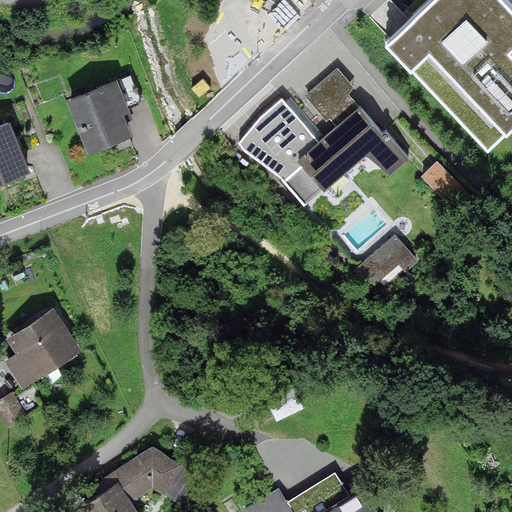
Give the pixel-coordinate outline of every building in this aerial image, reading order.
[(426,0),(411,14),(381,42),(483,150),(511,122),(511,11),(501,0),(426,0)] [(278,99),(237,142),(281,176),(301,199),(362,148),(384,174),(408,154),(336,69),(303,96),(325,122),(309,135),(278,99)] [(91,148),(133,131),(124,108),(130,106),(118,76),(70,95),(91,148)] [(0,118),(0,178),(32,164),(11,114),(0,118)] [(426,173),(447,191),(462,174),(441,156),(426,173)] [(389,233),(356,263),(373,281),(394,261),(400,267),(411,257),(389,233)] [(14,350),(1,358),(19,387),(74,353),(45,306),(3,332),(14,350)] [(511,376),(498,377),(498,405),(511,404),(511,376)] [(293,378),(265,391),(278,418),(306,405),(293,378)] [(11,391),(0,396),(0,417),(6,428),(26,417),(11,391)] [(143,511),(132,496),(143,489),(146,493),(157,485),(173,493),(191,470),(183,458),(154,440),(109,469),(114,476),(79,498),(87,511),(143,511)] [(335,467),(287,497),(296,511),(384,511),(363,478),(348,488),(335,467)] [(250,511),(296,511),(287,497),(280,485),(246,505),(250,511)]
